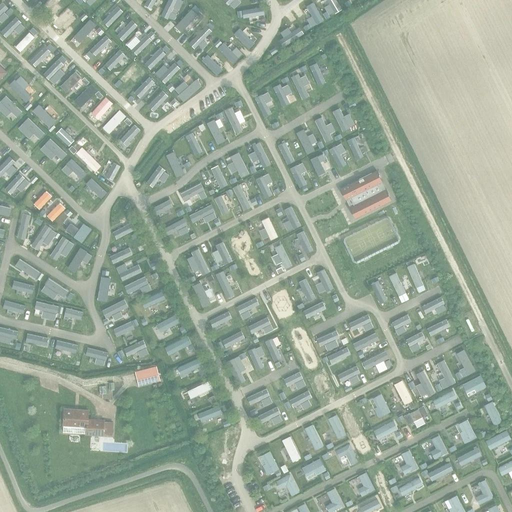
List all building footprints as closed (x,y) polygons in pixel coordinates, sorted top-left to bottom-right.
[(7,39),(18,28),(13,22),(1,33),(7,39)] [(34,37),(29,32),(15,47),(20,52),(34,37)] [(40,50),(28,61),(33,66),(44,55),(40,50)] [(43,72),(48,78),(61,64),(55,59),(43,72)] [(105,96),(91,112),(96,117),(110,101),(105,96)] [(48,126),(54,120),(41,108),(36,114),(48,126)] [(119,109),(102,127),(109,133),(126,116),(119,109)] [(123,135),(127,139),(138,129),(133,124),(123,135)] [(56,133),(68,146),(74,140),(61,128),(56,133)] [(81,147),(75,153),(95,171),(101,165),(81,147)] [(377,168),(341,186),(355,214),(391,197),(377,168)] [(52,196),(46,190),(33,203),(39,209),(52,196)] [(52,221),(65,208),(59,202),(46,215),(52,221)] [(81,241),(90,228),(83,223),(79,228),(71,223),(66,229),(81,241)] [(422,284),(430,280),(426,271),(418,276),(422,284)] [(441,324),(450,320),(446,311),(437,315),(441,324)] [(460,363),(469,359),(465,351),(456,355),(460,363)] [(62,352),(59,363),(71,366),(74,355),(62,352)] [(157,365),(135,370),(139,384),(160,379),(157,365)] [(337,378),(346,374),(342,365),(333,369),(337,378)] [(462,384),(466,393),(474,389),(476,392),(486,387),(480,375),(462,384)] [(114,376),(96,379),(98,389),(116,386),(114,376)] [(402,380),(393,384),(404,404),(412,400),(402,380)] [(298,398),(307,394),(303,385),(294,389),(298,398)] [(457,398),(453,390),(432,400),(436,408),(457,398)] [(378,417),(390,411),(381,393),(372,398),(377,406),(373,408),(378,417)] [(484,405),(494,425),(502,421),(492,401),(484,405)] [(427,413),(423,405),(403,415),(408,424),(427,413)] [(86,434),(113,435),(114,423),(103,423),(103,420),(87,419),(88,410),(64,408),(62,432),(86,434)] [(327,418),(337,439),(346,434),(336,414),(327,418)] [(476,437),(467,419),(458,423),(462,431),(459,432),(464,443),(476,437)] [(377,439),(397,428),(393,421),(373,431),(377,439)] [(315,450),(323,446),(312,424),(304,428),(315,450)] [(485,441),(489,449),(511,438),(506,430),(485,441)] [(447,452),(438,435),(431,439),(435,448),(430,451),(434,458),(447,452)] [(292,462),(300,458),(290,436),(281,440),(292,462)] [(349,443),(335,450),(339,457),(345,454),(350,464),(358,460),(349,443)] [(417,467),(408,449),(401,453),(406,464),(400,466),(404,474),(417,467)] [(278,469),(269,451),(261,455),(265,463),(262,465),(267,475),(278,469)] [(320,458),(301,467),(306,476),(314,472),(316,475),(325,470),(320,458)] [(511,459),(497,467),(501,475),(511,469),(511,459)] [(449,462),(429,472),(433,479),(452,469),(449,462)] [(375,489),(365,472),(358,475),(363,485),(357,488),(361,496),(375,489)] [(290,474),(276,481),(279,488),(286,485),(291,495),(299,491),(290,474)] [(419,477),(398,488),(402,495),(423,484),(419,477)] [(493,497),(485,479),(478,483),(483,493),(475,497),(479,504),(493,497)] [(330,511),(343,505),(334,488),(326,492),(332,502),(325,505),(328,511),(330,511)] [(464,511),(456,495),(448,499),(451,506),(448,508),(450,511),(464,511)] [(359,508),(360,511),(369,511),(380,506),(377,498),(359,508)] [(308,511),(304,503),(297,506),(299,511),(308,511)]
